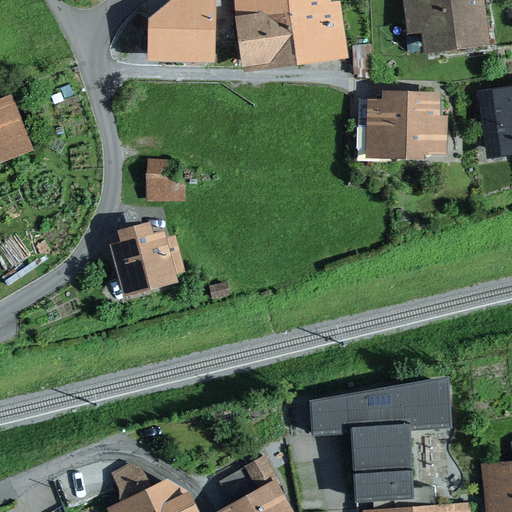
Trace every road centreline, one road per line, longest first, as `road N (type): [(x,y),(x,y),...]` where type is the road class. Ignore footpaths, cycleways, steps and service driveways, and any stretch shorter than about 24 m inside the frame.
road 1 (residential): [(0,315),(69,270),(108,203),(115,159),(80,40)]
road 2 (residential): [(208,511),(188,480),(121,450),(92,451),(0,488)]
